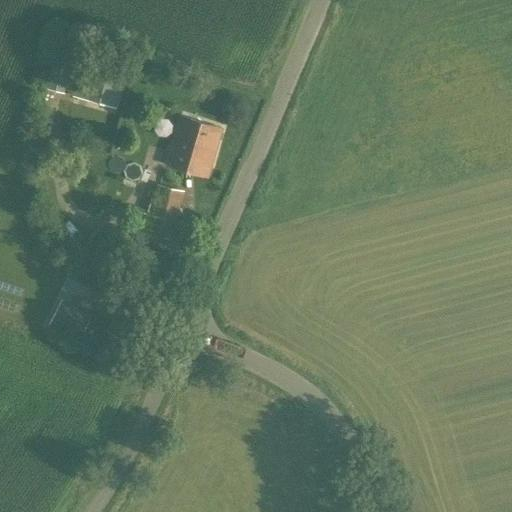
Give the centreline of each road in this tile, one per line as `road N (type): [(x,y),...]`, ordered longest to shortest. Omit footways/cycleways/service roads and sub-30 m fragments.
road 1 (unclassified): [(182,331),(317,0)]
road 2 (unclassified): [(377,511),(326,410),(282,376),(182,331)]
road 3 (unclassified): [(90,511),(127,455),(182,331)]
